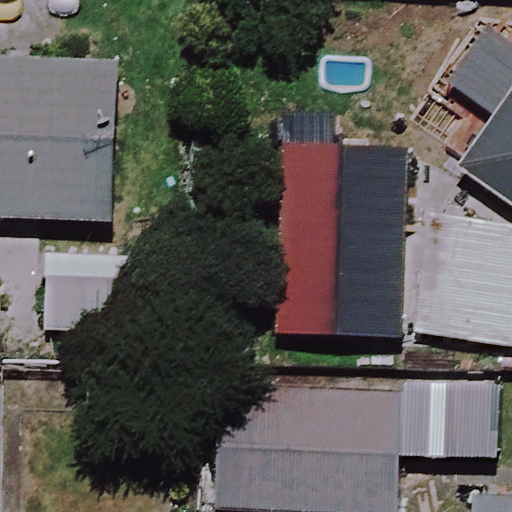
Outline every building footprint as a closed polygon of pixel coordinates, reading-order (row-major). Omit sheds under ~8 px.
[(113,76),(0,69),(0,222),(104,228),(113,76)] [(511,97),(459,175),(511,210),(511,97)] [(406,143),(278,136),(268,332),(395,338),(406,143)] [(511,239),(444,230),(429,342),(511,353),(511,239)] [(394,511),(401,394),(222,384),(214,511),(394,511)] [(511,511),(511,502),(463,501),(462,511),(511,511)]
